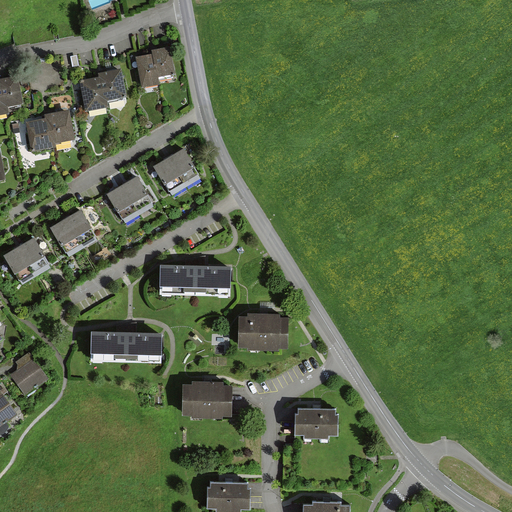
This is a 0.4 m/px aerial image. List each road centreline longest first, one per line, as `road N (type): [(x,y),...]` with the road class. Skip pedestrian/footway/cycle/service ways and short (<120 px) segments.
road 1 (residential): [(244,194),(73,297)]
road 2 (residential): [(244,194),(348,359)]
road 3 (residential): [(187,8),(100,41),(0,61)]
road 4 (residential): [(348,359),(272,405),(273,511)]
road 5 (residential): [(206,110),(76,183)]
road 6 (residential): [(348,359),(423,465)]
